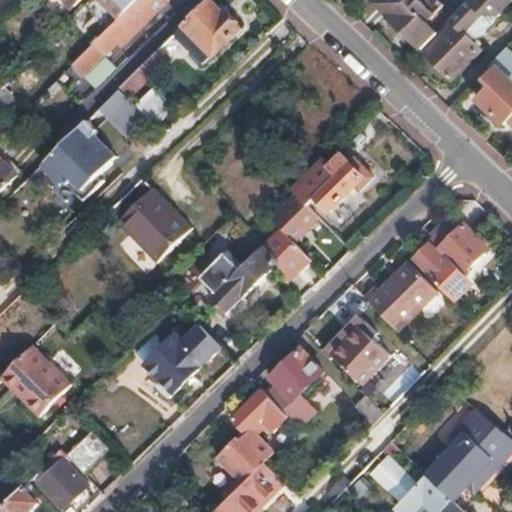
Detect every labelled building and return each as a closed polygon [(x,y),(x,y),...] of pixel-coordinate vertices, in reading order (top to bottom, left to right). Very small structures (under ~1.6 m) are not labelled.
[(121,46),(165,0),(139,0),(119,20),(74,64),(85,75),(117,42),(121,46)] [(99,0),(119,20),(139,0),(99,0)] [(378,0),(375,3),(423,49),(439,32),(428,22),(445,3),(441,0),(378,0)] [(447,30),(426,52),(453,78),(482,49),(474,40),(511,1),(511,0),(469,0),(454,16),(444,27),(447,30)] [(223,15),(221,17),(207,3),(173,36),(199,63),(208,54),(211,57),(238,30),(223,15)] [(120,88),(129,98),(169,58),(160,48),(120,88)] [(489,84),(477,97),(503,123),(509,117),(511,120),(511,60),(503,52),(488,66),(493,71),(485,79),(489,84)] [(11,95),(2,86),(0,87),(0,99),(3,103),(11,95)] [(174,109),(154,89),(137,106),(156,126),(174,109)] [(46,160),(67,181),(74,175),(91,194),(104,181),(99,176),(113,162),(118,157),(97,134),(97,130),(87,120),(46,160)] [(317,197),(332,213),(357,188),(363,194),(376,181),(363,167),(359,169),(347,157),(365,139),(356,129),(334,152),(341,158),(331,167),(339,176),(317,197)] [(0,190),(17,173),(0,156),(0,190)] [(85,200),(91,194),(74,175),(67,181),(79,194),(85,200)] [(153,259),(187,226),(142,179),(108,211),(153,259)] [(320,216),(300,195),(273,221),(282,230),(293,242),(320,216)] [(431,278),(456,302),(472,286),(463,276),(490,249),(465,224),(460,228),(451,219),(427,241),(432,245),(418,258),(434,275),(431,278)] [(156,262),(190,229),(187,226),(153,259),(156,262)] [(293,242),(282,230),(262,249),(276,264),(279,267),(286,281),(309,258),(293,242)] [(225,314),(276,264),(262,249),(245,266),(228,249),(201,277),(217,293),(210,300),(225,314)] [(365,297),(397,329),(436,291),(408,262),(379,290),(376,286),(365,297)] [(11,303),(0,313),(0,317),(7,324),(23,308),(14,300),(11,303)] [(334,356),(363,384),(387,360),(374,346),(379,342),(367,329),(362,333),(360,331),(334,356)] [(386,339),(400,353),(411,343),(397,329),(386,339)] [(205,363),(177,335),(151,361),(146,366),(174,394),(205,363)] [(72,381),(35,342),(2,375),(40,414),(72,381)] [(422,375),(433,365),(411,343),(400,353),(422,375)] [(325,372),(302,347),(272,378),(278,383),(266,394),(284,413),(295,402),(325,372)] [(257,435),(266,426),(273,433),(289,418),(284,413),(266,394),(263,391),(233,421),(248,437),(242,442),(238,438),(219,457),(244,484),(265,463),(275,453),(257,435)] [(375,423),(385,412),(367,394),(357,404),(375,423)] [(511,452),(511,442),(474,404),(455,422),(464,431),(424,471),(427,479),(452,504),(468,487),(473,492),(511,452)] [(487,416),(511,437),(511,422),(495,408),(487,416)] [(80,419),(55,444),(60,450),(86,425),(80,419)] [(61,451),(75,465),(100,439),(86,425),(60,450),(61,451)] [(64,460),(39,484),(64,510),(89,485),(64,460)] [(252,511),(283,481),(265,463),(244,484),(215,511),(252,511)] [(374,481),(400,506),(401,505),(416,490),(390,464),(374,481)] [(459,511),(452,504),(427,479),(416,490),(401,505),(400,506),(394,511),(418,511),(425,506),(431,511),(459,511)] [(186,511),(206,511),(176,481),(166,490),(186,511)] [(336,498),(347,487),(340,481),(329,492),(336,498)] [(0,511),(30,511),(39,504),(35,501),(41,495),(28,482),(23,487),(0,509),(0,511)]
